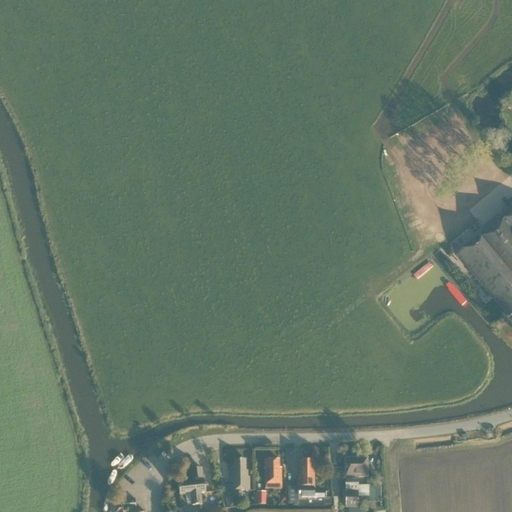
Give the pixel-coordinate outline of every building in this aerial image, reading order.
[(511,210),(457,256),(509,318),(511,315),(511,210)] [(345,478),(358,477),(367,477),(367,458),(344,459),(345,478)] [(230,490),(250,490),(250,477),(248,477),(248,470),(246,470),(246,459),(233,459),(233,468),(230,468),(230,490)] [(265,489),(280,489),(280,470),(279,470),(279,459),(264,459),(264,469),(265,469),(265,489)] [(300,479),(297,479),(298,498),(325,498),(325,494),(314,495),(314,460),(299,460),(300,479)] [(204,481),(202,481),(201,468),(191,469),(192,482),(178,484),(179,496),(191,494),(192,506),(202,505),(201,493),(205,493),(204,481)] [(357,491),(358,491),(358,486),(358,477),(345,478),(345,491),(357,491)] [(358,491),(358,497),(369,497),(369,487),(369,486),(358,486),(358,491)] [(369,503),(380,503),(381,486),(369,487),(369,497),(369,503)] [(358,508),(358,497),(357,491),(345,491),(345,508),(358,508)] [(257,492),(257,504),(266,504),(266,492),(257,492)] [(225,495),(227,507),(236,505),(233,493),(225,495)] [(358,497),(358,508),(361,508),(361,503),(369,503),(369,497),(358,497)] [(145,511),(136,509),(135,499),(123,500),(124,507),(116,507),(115,511),(145,511)]
